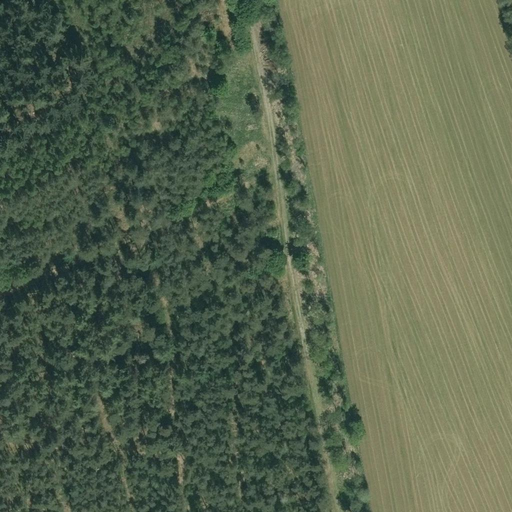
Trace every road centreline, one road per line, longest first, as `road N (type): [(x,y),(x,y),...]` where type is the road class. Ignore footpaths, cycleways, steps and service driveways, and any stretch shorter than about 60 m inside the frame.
road 1 (track): [(244,0),(341,511)]
road 2 (track): [(0,260),(272,148)]
